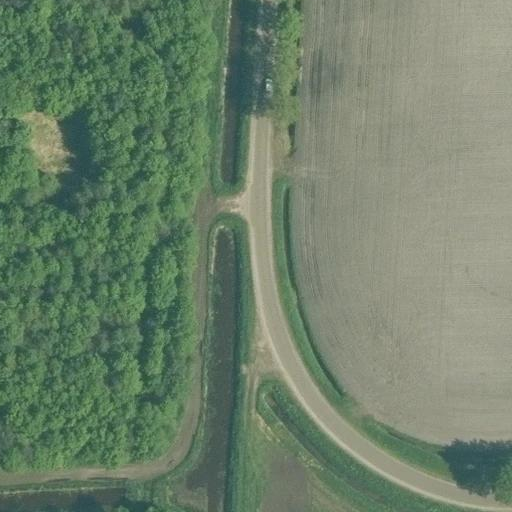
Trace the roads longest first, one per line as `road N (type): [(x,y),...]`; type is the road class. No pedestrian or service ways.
road 1 (unclassified): [(511,505),(415,480),(351,443),(311,402),(275,333),(259,256),(256,176),(267,0)]
road 2 (track): [(0,486),(139,480),(178,462),(197,437)]
